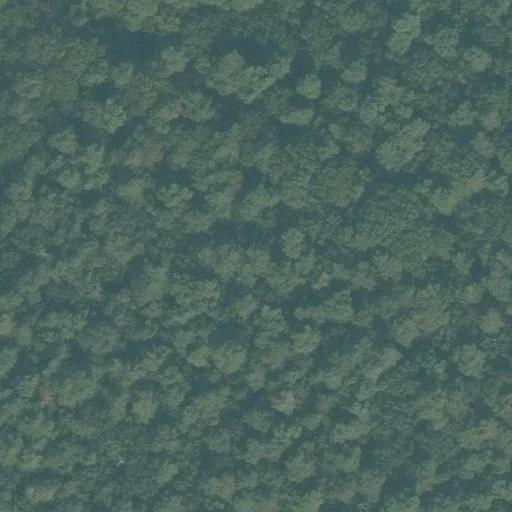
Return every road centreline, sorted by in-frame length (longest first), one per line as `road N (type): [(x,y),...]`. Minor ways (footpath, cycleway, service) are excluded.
road 1 (track): [(53,7),(511,267)]
road 2 (track): [(277,511),(373,364),(414,244),(442,228)]
